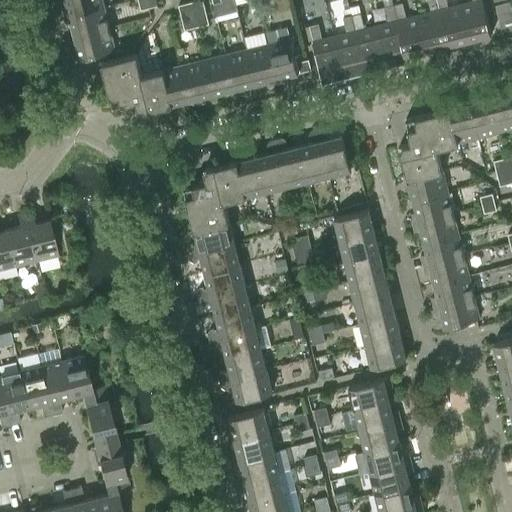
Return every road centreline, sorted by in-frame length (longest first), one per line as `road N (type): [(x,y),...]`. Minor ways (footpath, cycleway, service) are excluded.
road 1 (residential): [(224,511),(138,156)]
road 2 (residential): [(424,350),(365,96)]
road 3 (residential): [(138,156),(365,96)]
road 4 (residential): [(424,350),(469,339),(504,511)]
road 5 (residential): [(457,511),(415,374),(424,350)]
road 6 (residential): [(365,96),(511,60)]
road 7 (residential): [(69,118),(40,0)]
